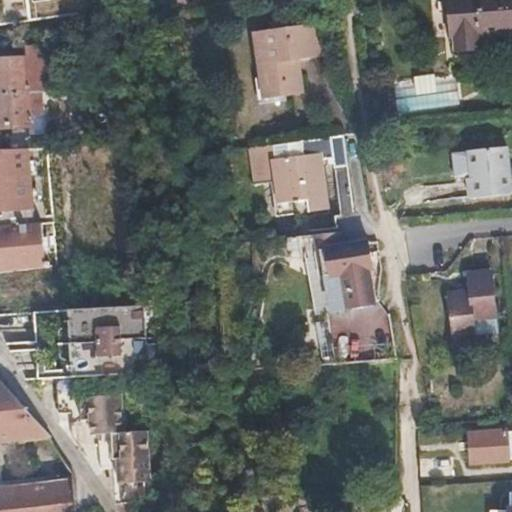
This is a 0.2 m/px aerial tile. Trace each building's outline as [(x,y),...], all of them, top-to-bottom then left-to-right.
[(0,0),(0,28),(79,16),(76,0),(0,0)] [(511,29),(511,0),(450,0),(454,37),(457,37),(458,51),(480,48),(479,34),(511,29)] [(287,73),(286,67),(321,61),(324,60),(319,31),(260,39),(262,49),(247,52),(249,70),(244,72),(248,101),(268,99),(268,103),(296,99),(292,73),(287,73)] [(50,91),(49,48),(28,48),(28,56),(0,57),(0,93),(30,92),(50,91)] [(390,80),(393,112),(457,105),(453,73),(390,80)] [(0,127),(32,127),(30,92),(0,93),(0,127)] [(286,157),(288,170),(293,213),(338,207),(333,167),(352,165),(351,160),(348,135),(328,138),(330,151),(286,157)] [(511,195),(511,159),(511,147),(473,153),(474,178),(470,178),(472,200),(511,195)] [(40,160),(0,156),(0,220),(46,224),(40,160)] [(49,236),(0,231),(0,275),(54,277),(49,236)] [(342,248),(340,233),(309,238),(312,253),(342,248)] [(372,304),(366,258),(373,257),(372,244),(342,248),(344,270),(328,272),(332,308),(372,304)] [(495,315),(490,272),(468,274),(469,292),(448,294),(453,336),(476,333),(474,318),(495,315)] [(160,373),(157,324),(155,304),(72,310),(75,377),(160,373)] [(361,340),(361,317),(334,318),(335,321),(318,322),(319,360),(345,359),(344,340),(361,340)] [(0,441),(52,436),(2,380),(0,380),(0,441)] [(79,395),(80,434),(121,432),(119,394),(79,395)] [(511,461),(511,454),(510,429),(478,432),(479,448),(473,448),(474,464),(511,461)] [(113,434),(114,484),(153,483),(152,433),(113,434)] [(81,511),(74,479),(0,487),(0,511),(81,511)]
